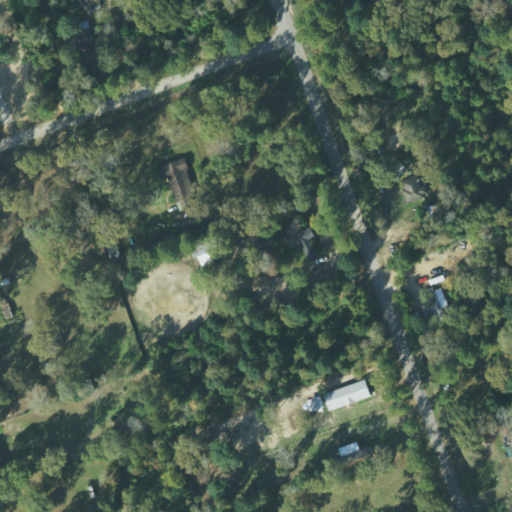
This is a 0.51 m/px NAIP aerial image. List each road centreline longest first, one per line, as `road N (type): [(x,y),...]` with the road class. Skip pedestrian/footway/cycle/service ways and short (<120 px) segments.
road 1 (tertiary): [(459,511),(271,0)]
road 2 (tertiary): [(0,146),(284,38)]
